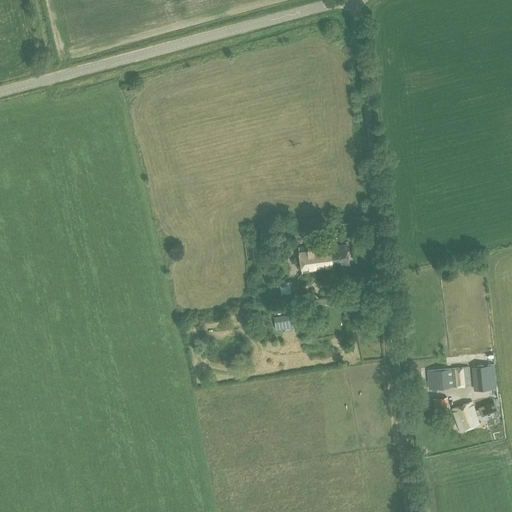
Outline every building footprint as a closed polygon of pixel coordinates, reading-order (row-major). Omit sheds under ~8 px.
[(299,247),(303,272),(334,268),(333,265),(350,263),(347,243),(330,245),(330,243),(299,247)] [(280,282),(283,305),(296,303),(293,280),(280,282)] [(271,313),(276,336),(308,329),(303,306),(271,313)] [(357,324),(366,321),(363,315),(355,318),(357,324)] [(497,388),(494,364),(472,366),(474,390),(493,388),(494,397),(499,397),(498,388),(497,388)] [(471,386),(469,367),(427,370),(429,389),(471,386)] [(435,399),(436,413),(449,412),(447,397),(435,399)] [(452,409),(460,431),(479,424),(472,402),(452,409)] [(494,423),(497,429),(505,425),(502,419),(494,423)]
